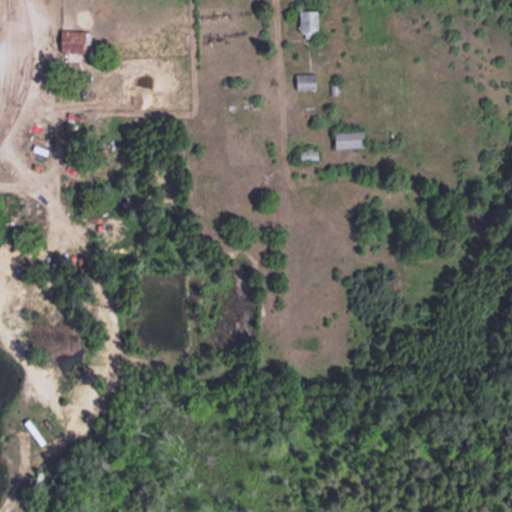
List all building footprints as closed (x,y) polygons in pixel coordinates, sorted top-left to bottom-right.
[(316,8),(296,8),(296,30),(316,30),(316,8)] [(85,31),(64,31),(64,53),(75,53),(75,59),(85,59),(85,31)] [(315,72),(293,72),(293,89),(315,89),(315,72)] [(330,147),(359,147),(359,130),(330,130),(330,147)] [(33,488),(47,493),(52,477),(38,472),(33,488)]
